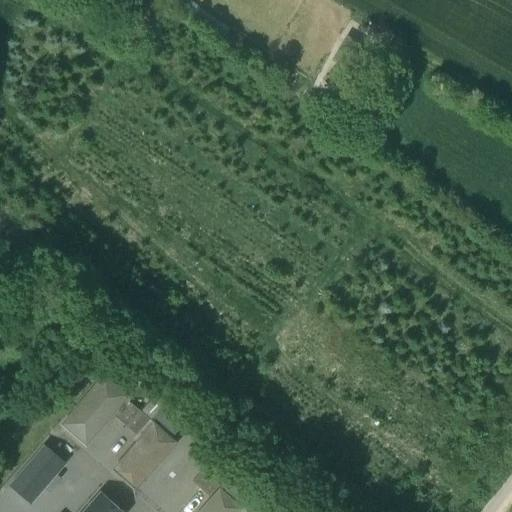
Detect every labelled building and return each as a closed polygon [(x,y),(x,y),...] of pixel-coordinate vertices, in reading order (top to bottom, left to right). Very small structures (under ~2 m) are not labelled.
[(229,28),(190,0),(173,0),(223,36),(229,28)] [(360,68),(370,52),(360,47),(362,44),(346,35),(330,60),(346,69),(351,62),(360,68)] [(105,373),(61,421),(88,446),(132,398),(105,373)] [(83,385),(74,377),(64,388),(74,396),(83,385)] [(128,426),(154,397),(155,395),(146,387),(119,418),(128,426)] [(165,403),(155,395),(154,397),(128,426),(137,434),(165,403)] [(152,420),(111,465),(140,492),(181,447),(152,420)] [(20,502),(31,511),(49,511),(80,477),(59,459),(20,502)] [(225,464),(215,476),(221,482),(219,484),(243,505),(255,490),(225,464)] [(199,490),(213,474),(204,467),(191,483),(199,490)] [(219,484),(221,482),(215,476),(213,474),(199,490),(208,497),(219,484)] [(221,486),(197,511),(243,511),(246,509),(221,486)] [(101,493),(83,511),(118,511),(120,510),(101,493)] [(268,511),(273,507),(263,499),(253,509),(256,511),(268,511)]
